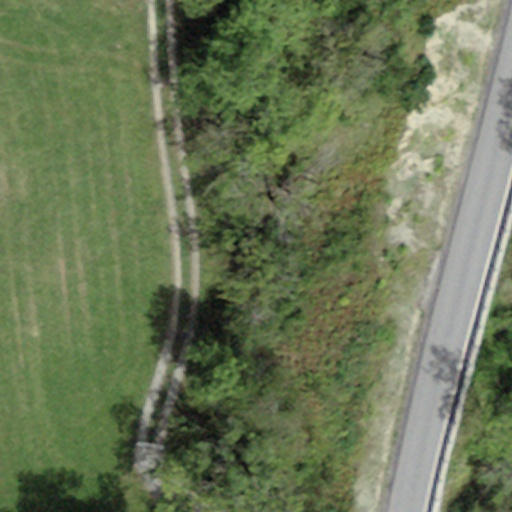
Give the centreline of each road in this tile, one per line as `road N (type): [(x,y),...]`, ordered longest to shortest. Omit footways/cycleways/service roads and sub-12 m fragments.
road 1 (track): [(192,511),(167,498),(153,463),(196,261),(161,0)]
road 2 (unclassified): [(511,90),(412,511)]
